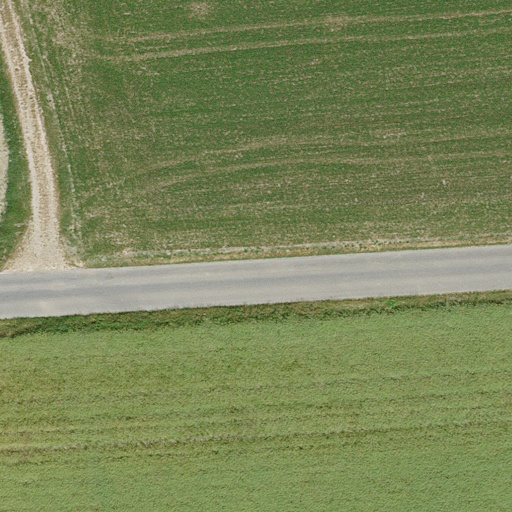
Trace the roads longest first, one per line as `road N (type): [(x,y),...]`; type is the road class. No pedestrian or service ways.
road 1 (unclassified): [(511,270),(0,302)]
road 2 (track): [(25,300),(42,239),(41,187),(0,0)]
